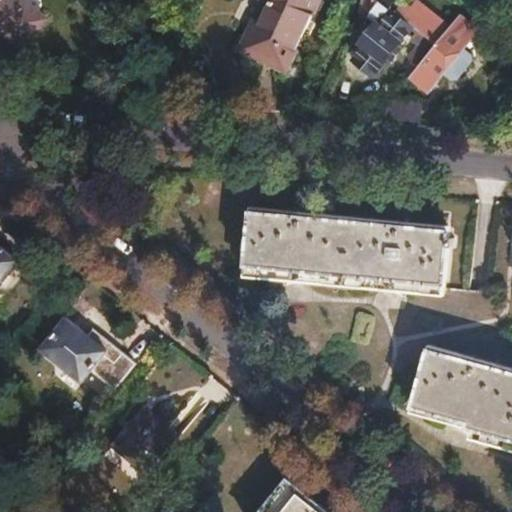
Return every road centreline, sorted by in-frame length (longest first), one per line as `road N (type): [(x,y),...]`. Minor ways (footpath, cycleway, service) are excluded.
road 1 (residential): [(0,162),(431,511)]
road 2 (residential): [(511,188),(0,129)]
